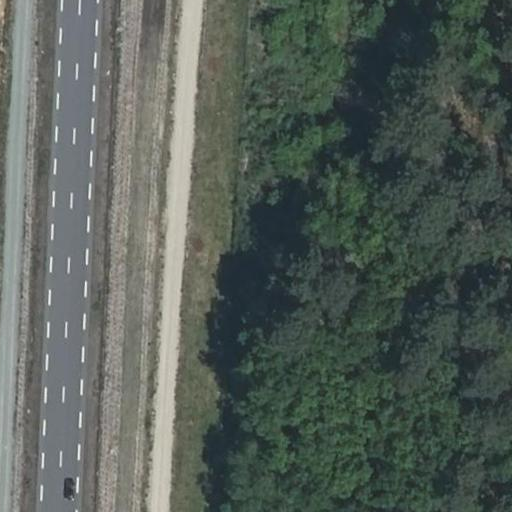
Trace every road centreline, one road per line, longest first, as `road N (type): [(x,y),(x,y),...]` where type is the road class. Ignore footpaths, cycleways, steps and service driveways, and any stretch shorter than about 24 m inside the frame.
road 1 (track): [(30,0),(7,511)]
road 2 (primary): [(65,511),(87,0)]
road 3 (track): [(382,165),(511,183)]
